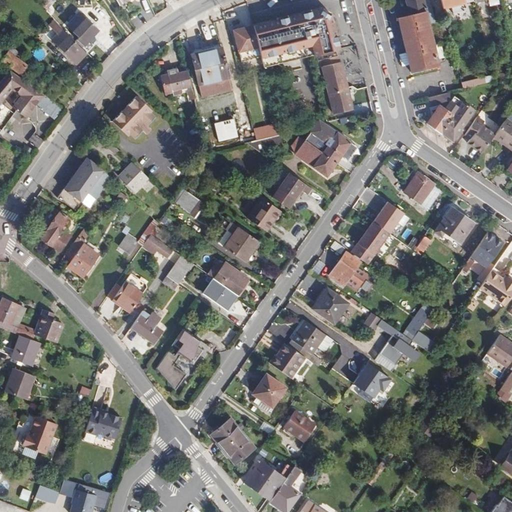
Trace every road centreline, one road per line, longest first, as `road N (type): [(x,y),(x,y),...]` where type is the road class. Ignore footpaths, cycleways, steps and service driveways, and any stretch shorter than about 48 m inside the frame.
road 1 (residential): [(396,132),(177,435)]
road 2 (secondary): [(0,226),(133,48),(212,0)]
road 3 (residential): [(0,239),(98,331),(177,435)]
road 4 (residential): [(396,132),(511,213)]
road 5 (residential): [(364,0),(396,132)]
